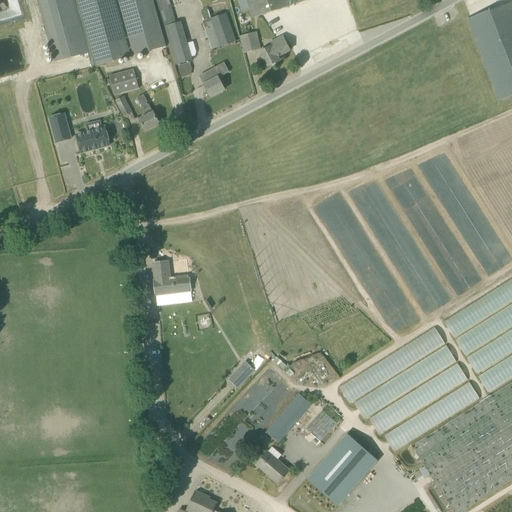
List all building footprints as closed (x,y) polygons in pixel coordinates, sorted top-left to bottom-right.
[(37,0),(55,62),(88,52),(92,66),(130,56),(114,0),(37,0)] [(118,0),(133,55),(166,46),(153,0),(118,0)] [(156,0),(157,0),(160,12),(172,9),(169,0),(156,0)] [(299,3),(309,0),(247,0),(253,18),(290,6),(289,6),(299,3)] [(511,1),(511,2),(471,18),(467,19),(499,102),(511,96),(511,1)] [(236,42),(226,13),(210,19),(214,29),(216,35),(209,38),(213,50),(236,42)] [(180,22),(165,26),(164,27),(175,65),(191,60),(180,22)] [(261,50),(256,32),(240,36),(244,54),(261,50)] [(276,40),(278,44),(273,47),(272,46),(259,53),(267,67),(279,61),(278,57),(290,51),(282,36),(276,40)] [(178,65),(181,77),(193,74),(190,62),(178,65)] [(200,77),(210,97),(225,89),(218,78),(229,72),(224,63),(212,69),(213,70),(200,77)] [(109,76),(114,95),(139,88),(133,69),(109,76)] [(146,116),(139,120),(145,131),(159,124),(153,112),(144,95),(137,99),(142,107),(141,107),(146,116)] [(132,113),(123,97),(115,101),(124,117),(132,113)] [(56,143),(71,139),(64,114),(49,118),(56,143)] [(105,127),(102,128),(100,121),(84,125),(86,132),(76,135),(81,153),(93,150),(94,150),(99,148),(110,145),(105,127)] [(191,291),(189,279),(188,279),(188,277),(170,279),(168,261),(153,263),(155,281),(154,281),(156,295),(191,291)] [(475,304),(445,320),(453,334),(482,318),(477,310),(478,309),(475,304)] [(485,322),(457,339),(465,354),(498,334),(493,326),(489,328),(485,322)] [(475,370),(511,349),(511,332),(468,356),(475,370)] [(339,384),(348,401),(404,371),(401,364),(403,363),(397,353),(339,384)] [(229,378),(239,387),(255,369),(245,361),(229,378)] [(356,403),(364,417),(421,383),(416,375),(412,377),(410,375),(408,377),(405,373),(394,380),(396,384),(392,386),(386,390),(384,386),(356,403)] [(511,381),(411,446),(424,466),(419,470),(425,479),(430,476),(452,511),(463,511),(511,481),(511,381)] [(279,443),(285,435),(312,405),(299,394),(266,432),(279,443)] [(371,420),(380,433),(402,418),(396,408),(389,412),(387,409),(371,420)] [(310,433),(315,437),(320,442),(336,424),(321,411),(301,433),(306,438),(310,433)] [(385,435),(394,449),(418,435),(411,425),(409,427),(406,422),(385,435)] [(338,506),(378,461),(347,433),(307,479),(338,506)] [(272,447),(267,452),(267,451),(256,464),(278,483),(289,470),(277,460),(281,455),(272,447)] [(206,496),(196,491),(187,510),(191,511),(212,511),(213,510),(216,503),(205,498),(206,496)]
